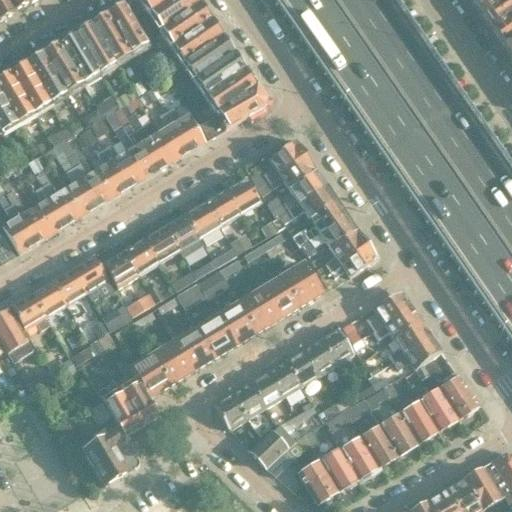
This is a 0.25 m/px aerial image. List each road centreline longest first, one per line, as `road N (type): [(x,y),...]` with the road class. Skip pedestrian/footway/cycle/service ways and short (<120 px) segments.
road 1 (residential): [(421,264),(193,408),(202,431),(284,511)]
road 2 (motorway): [(307,0),(511,299)]
road 3 (residential): [(305,98),(0,284)]
road 4 (motorway): [(511,212),(365,0)]
road 5 (tertiary): [(421,264),(305,98)]
road 6 (tertiary): [(511,391),(421,264)]
road 7 (residential): [(384,511),(511,437)]
road 8 (tertiary): [(511,115),(432,0)]
